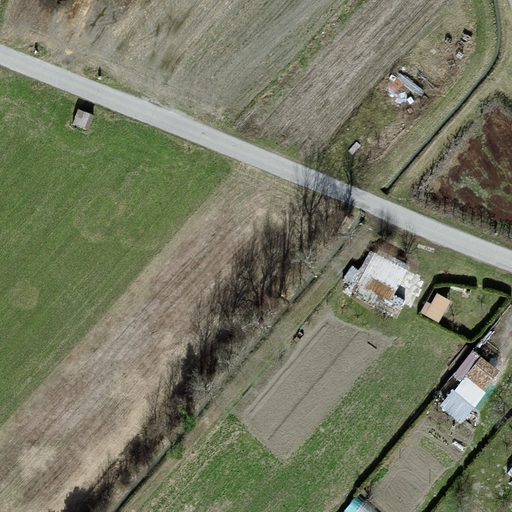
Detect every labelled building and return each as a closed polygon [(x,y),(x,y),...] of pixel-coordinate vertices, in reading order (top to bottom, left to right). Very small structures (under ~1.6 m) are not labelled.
[(93,116),(80,110),(74,123),(87,128),(93,116)] [(405,270),(371,253),(351,292),(396,314),(403,300),(393,295),(405,270)] [(449,301),(438,295),(432,306),(427,303),(422,312),(439,321),(449,301)] [(482,358),(468,377),(483,389),(498,371),(482,358)] [(484,392),(466,378),(443,406),(461,420),(484,392)]
